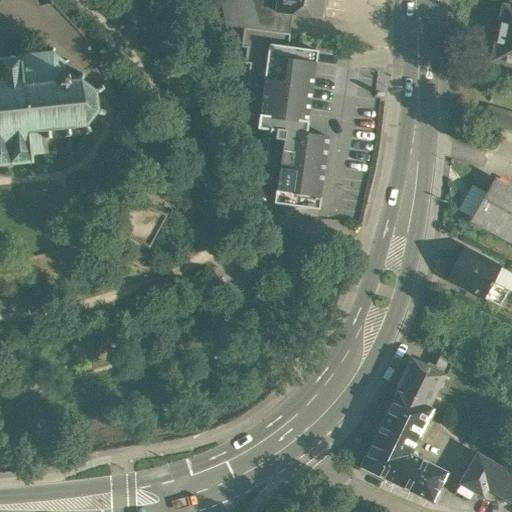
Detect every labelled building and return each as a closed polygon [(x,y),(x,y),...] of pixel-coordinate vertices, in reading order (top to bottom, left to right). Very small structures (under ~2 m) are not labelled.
[(219,0),(225,26),(244,29),(273,33),(276,12),(274,11),(275,0),(219,0)] [(275,0),(274,11),(276,12),(292,14),(321,18),(323,0),(275,0)] [(511,12),(502,10),(493,63),(511,66),(511,12)] [(292,14),(276,12),(273,33),(282,34),(289,35),(292,14)] [(273,33),(244,29),(241,48),(247,49),(245,64),(250,65),(247,87),(262,90),(269,45),(288,48),(290,35),(282,34),(273,33)] [(288,48),(269,45),(262,90),(257,130),(262,131),(275,133),(274,140),(282,141),(276,187),(274,204),(318,211),(329,138),(306,134),(317,52),(288,48)] [(0,166),(4,166),(7,168),(9,165),(24,164),(27,166),(30,163),(28,161),(28,155),(34,155),(45,154),(44,140),(47,140),(46,132),(61,130),(62,138),(66,137),(65,130),(79,129),(83,135),(86,133),(83,127),(92,115),(100,117),(101,113),(93,111),(92,96),(104,89),(102,85),(90,92),(78,82),(80,75),(77,74),(71,68),(65,63),(63,59),(61,62),(58,63),(50,56),(52,50),(49,49),(47,55),(38,56),(38,49),(34,49),(35,57),(19,58),(16,56),(14,59),(0,60),(0,166)] [(110,74),(104,78),(109,86),(115,83),(110,74)] [(511,115),(488,108),(484,122),(511,130),(511,115)] [(275,133),(262,131),(260,141),(269,142),(266,168),(272,168),(270,186),(276,187),(282,141),(274,140),(275,133)] [(511,188),(495,180),(481,205),(495,213),(486,229),(511,243),(511,188)] [(457,209),(472,218),(487,192),(472,184),(457,209)] [(481,205),(473,221),(486,229),(495,213),(481,205)] [(500,270),(464,251),(448,280),(500,309),(509,292),(493,283),(500,270)] [(423,367),(411,362),(396,393),(427,408),(442,377),(445,378),(451,366),(439,358),(434,367),(425,363),(423,367)] [(447,472),(411,455),(431,411),(427,408),(396,393),(361,469),(396,486),(397,485),(433,502),(447,472)] [(511,476),(476,455),(459,485),(482,498),(487,489),(511,504),(511,476)]
